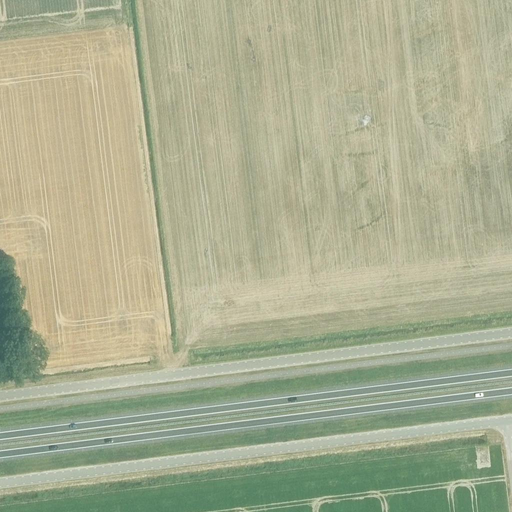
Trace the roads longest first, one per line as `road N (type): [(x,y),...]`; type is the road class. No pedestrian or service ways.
road 1 (unclassified): [(0,397),(511,333)]
road 2 (trunk): [(0,454),(511,391)]
road 3 (unclassified): [(0,483),(511,420)]
road 4 (trunk): [(511,373),(0,436)]
